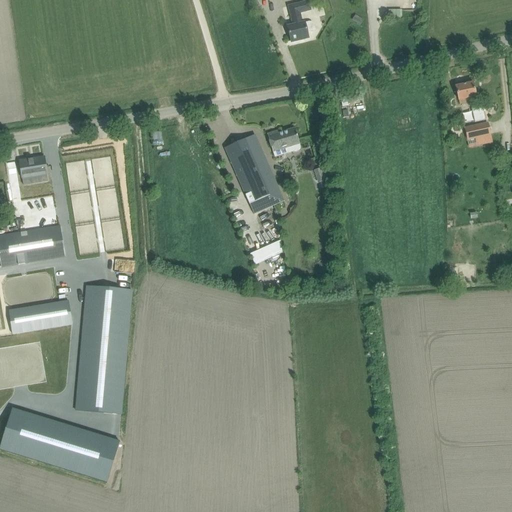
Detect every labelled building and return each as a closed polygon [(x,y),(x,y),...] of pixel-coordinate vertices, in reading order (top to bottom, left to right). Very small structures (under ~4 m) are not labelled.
[(293,25),(287,26),(291,40),(299,38),(299,40),(309,38),(307,32),(316,30),(315,30),(314,25),(313,23),(311,22),(309,22),(305,23),(305,22),(302,23),(300,13),(311,10),(308,1),(292,5),(294,14),(291,14),(293,25)] [(355,16),(353,20),(360,25),(363,20),(355,16)] [(455,87),(458,96),(459,101),(469,99),(474,123),(486,121),(482,105),(478,105),(473,83),(455,87)] [(467,141),(491,135),(488,122),(464,127),(467,141)] [(278,131),(267,134),(270,144),(273,153),(275,158),(294,152),(295,152),(299,151),(300,149),(301,147),(300,145),(298,138),(295,128),(278,133),(278,131)] [(161,132),(153,133),(154,141),(163,140),(161,132)] [(225,149),(254,214),(284,201),(255,136),(225,149)] [(54,154),(58,180),(90,176),(87,150),(54,154)] [(20,162),(21,172),(23,179),(47,175),(44,158),(20,162)] [(318,166),(308,169),(310,180),(321,178),(318,166)] [(99,176),(60,182),(71,254),(93,250),(92,245),(108,242),(99,176)] [(0,267),(1,267),(33,262),(33,266),(37,266),(36,262),(63,257),(58,227),(0,235),(0,267)] [(86,287),(75,411),(121,415),(133,291),(86,287)] [(73,324),(68,300),(8,310),(12,334),(14,334),(73,324)] [(119,442),(12,409),(0,448),(0,449),(107,482),(119,442)]
